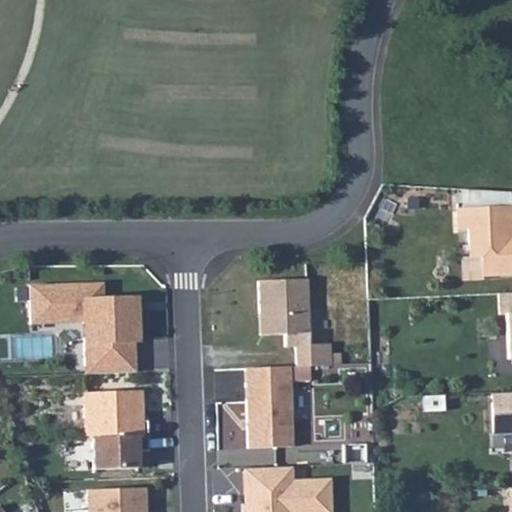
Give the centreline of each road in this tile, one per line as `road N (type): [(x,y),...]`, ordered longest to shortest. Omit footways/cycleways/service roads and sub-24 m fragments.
road 1 (residential): [(188,233),(300,231),(339,208),(361,162),(360,81),(382,0)]
road 2 (residential): [(195,511),(188,233)]
road 3 (residential): [(0,240),(188,233)]
